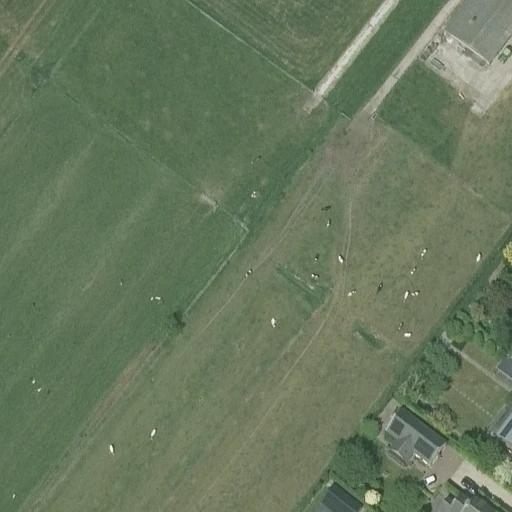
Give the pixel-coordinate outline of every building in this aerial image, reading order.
[(511,38),(511,0),(481,0),(454,31),(491,63),(511,38)] [(511,386),(511,361),(508,360),(498,379),(511,386)] [(400,415),(384,436),(428,469),(444,449),(400,415)] [(511,420),(494,444),(511,457),(511,420)] [(332,491),(319,509),(322,511),(359,511),(332,491)] [(484,511),(473,503),(469,508),(458,499),(448,511),(484,511)]
